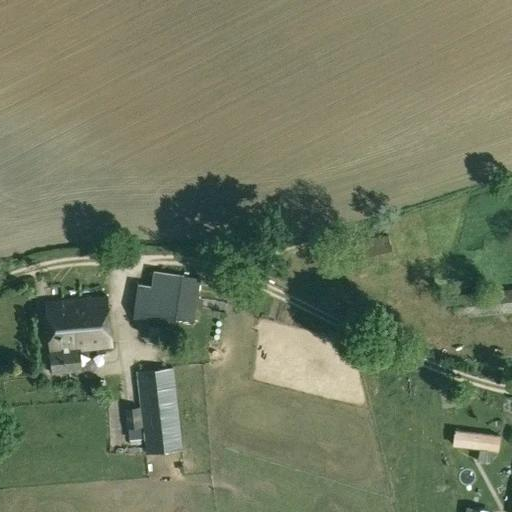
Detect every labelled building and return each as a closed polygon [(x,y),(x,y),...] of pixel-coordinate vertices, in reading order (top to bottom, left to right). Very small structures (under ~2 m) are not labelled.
[(389,236),(358,243),(362,264),(394,257),(389,236)] [(137,285),(133,321),(175,327),(176,320),(195,321),(201,278),(182,276),(182,275),(153,271),(151,287),(137,285)] [(511,289),(452,296),(454,318),(511,312),(511,289)] [(108,298),(46,304),(50,351),(53,374),(82,372),(80,350),(113,347),(108,298)] [(174,368),(136,372),(140,408),(143,427),(147,455),(182,451),(174,368)] [(140,408),(126,409),(129,429),(143,427),(140,408)] [(454,430),(452,445),(479,449),(487,450),(497,451),(499,436),(454,430)] [(479,449),(478,461),(485,462),(487,450),(479,449)]
